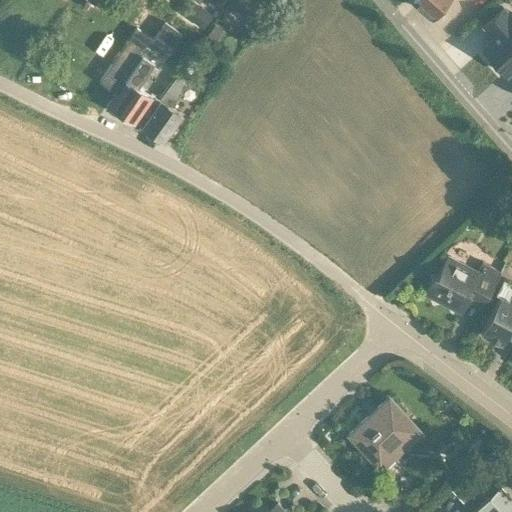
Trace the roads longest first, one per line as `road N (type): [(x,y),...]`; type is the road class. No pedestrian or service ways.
road 1 (residential): [(0,84),(233,201),(366,301)]
road 2 (residential): [(511,152),(378,0)]
road 3 (residential): [(511,417),(392,326)]
road 4 (residential): [(283,428),(392,326)]
road 5 (residential): [(195,511),(283,428)]
